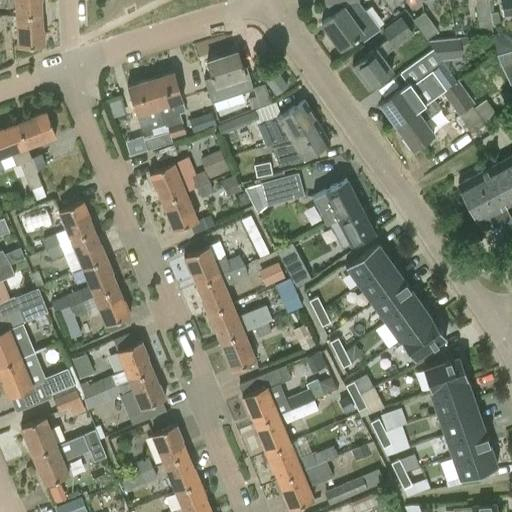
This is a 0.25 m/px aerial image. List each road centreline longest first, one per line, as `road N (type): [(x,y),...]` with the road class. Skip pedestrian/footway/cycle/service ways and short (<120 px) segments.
road 1 (residential): [(245,511),(69,68)]
road 2 (residential): [(497,321),(261,5)]
road 3 (residential): [(69,68),(261,5)]
